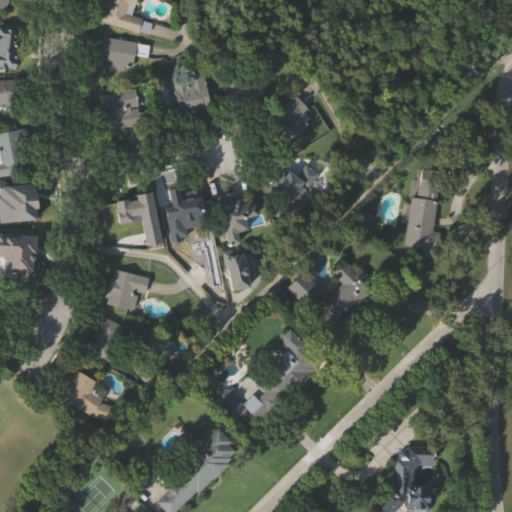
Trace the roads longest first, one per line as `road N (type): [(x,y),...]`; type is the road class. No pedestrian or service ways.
road 1 (residential): [(511,68),(498,108),(488,405),(493,511)]
road 2 (residential): [(32,395),(53,348),(77,243),(57,76),(71,0)]
road 3 (residential): [(259,511),(491,280)]
road 4 (residential): [(75,188),(148,173),(191,173),(226,188)]
